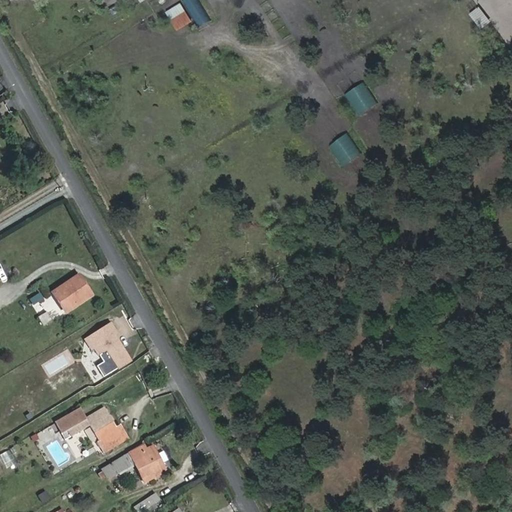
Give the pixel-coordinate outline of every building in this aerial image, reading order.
[(169,10),(181,29),(196,19),(184,0),(169,10)] [(187,0),(199,25),(211,20),(201,0),(187,0)] [(484,27),(493,19),(481,5),(472,13),(484,27)] [(366,81),(347,93),(361,114),(380,102),(366,81)] [(331,145),(346,166),(365,152),(350,132),(331,145)] [(78,275),(53,293),(67,312),(91,295),(78,275)] [(40,285),(26,293),(33,305),(47,297),(40,285)] [(39,317),(44,326),(50,322),(46,313),(39,317)] [(103,362),(110,374),(130,362),(114,336),(117,334),(111,324),(85,340),(91,349),(94,347),(103,362)] [(103,378),(110,374),(103,362),(96,366),(103,378)] [(78,415),(74,409),(53,422),(63,437),(89,424),(97,438),(95,439),(103,451),(126,439),(119,426),(114,429),(100,405),(84,414),(82,412),(78,415)] [(82,412),(79,406),(74,409),(78,415),(82,412)] [(145,445),(101,469),(105,479),(133,464),(145,487),(170,475),(156,448),(149,452),(145,445)] [(156,496),(138,506),(142,511),(147,511),(161,504),(156,496)]
